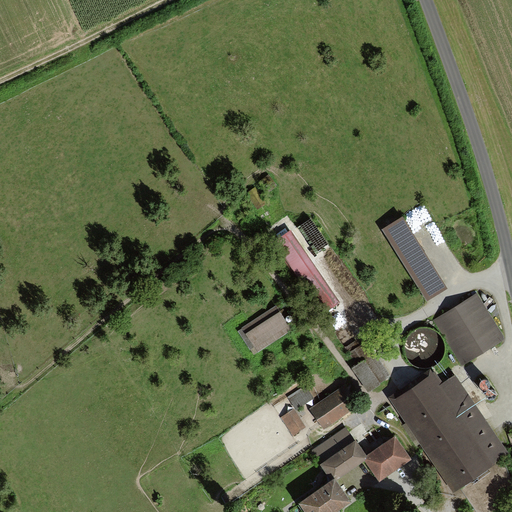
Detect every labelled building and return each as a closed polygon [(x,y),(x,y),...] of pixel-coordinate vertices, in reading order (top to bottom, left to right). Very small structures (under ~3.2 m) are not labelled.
[(402,220),(383,232),(427,303),(446,291),(402,220)] [(318,250),(328,243),(313,223),(303,230),(318,250)] [(323,314),(340,303),(290,232),(274,243),(323,314)] [(477,292),(433,319),(462,364),(505,337),(477,292)] [(254,347),(257,352),(291,330),(276,307),(242,328),(243,329),(240,331),(251,349),(254,347)] [(368,390),(390,375),(374,351),(352,366),(368,390)] [(433,369),(390,398),(450,487),(508,449),(455,371),(441,380),(433,369)] [(309,406),(324,427),(361,401),(346,380),(309,406)] [(288,396),(297,408),(314,396),(305,384),(288,396)] [(294,408),(281,416),(292,433),(305,425),(294,408)] [(354,436),(346,425),(311,448),(329,476),(335,472),(337,475),(364,457),(367,450),(356,435),(354,436)] [(367,450),(364,457),(379,479),(413,455),(395,430),(367,450)] [(329,476),(299,497),(309,511),(326,511),(351,494),(337,475),(335,472),(329,476)]
